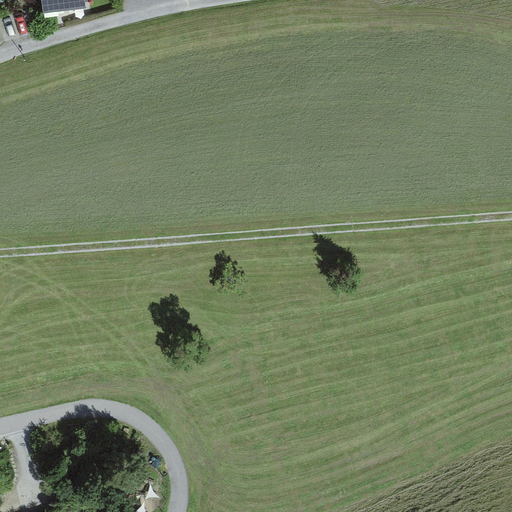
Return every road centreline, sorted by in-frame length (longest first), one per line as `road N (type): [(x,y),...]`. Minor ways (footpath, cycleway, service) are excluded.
road 1 (track): [(511,216),(0,253)]
road 2 (residential): [(173,511),(176,465),(150,428),(107,408),(0,425)]
road 3 (unclassified): [(0,57),(117,19),(216,0)]
